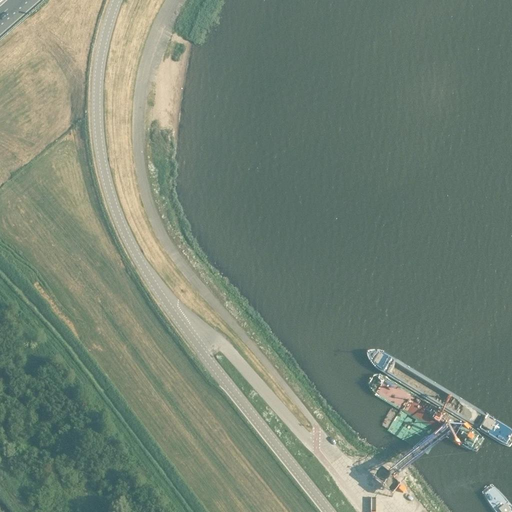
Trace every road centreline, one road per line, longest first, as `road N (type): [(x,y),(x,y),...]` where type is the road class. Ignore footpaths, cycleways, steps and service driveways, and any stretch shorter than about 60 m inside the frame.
road 1 (unclassified): [(178,319),(127,237),(98,153),(95,77),(113,0)]
road 2 (unclassified): [(178,319),(330,511)]
